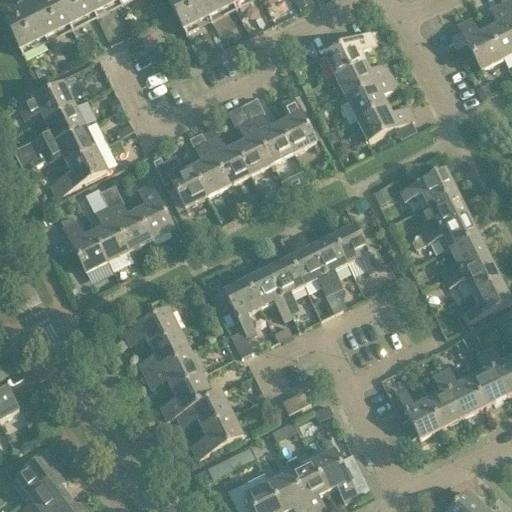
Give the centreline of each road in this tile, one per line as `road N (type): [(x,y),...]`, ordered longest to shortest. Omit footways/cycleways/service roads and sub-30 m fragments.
road 1 (residential): [(113,51),(153,134),(262,83),(278,45),(370,0)]
road 2 (tertiary): [(160,511),(81,396),(0,213)]
road 3 (residential): [(511,447),(396,501)]
road 4 (residential): [(396,501),(345,391)]
